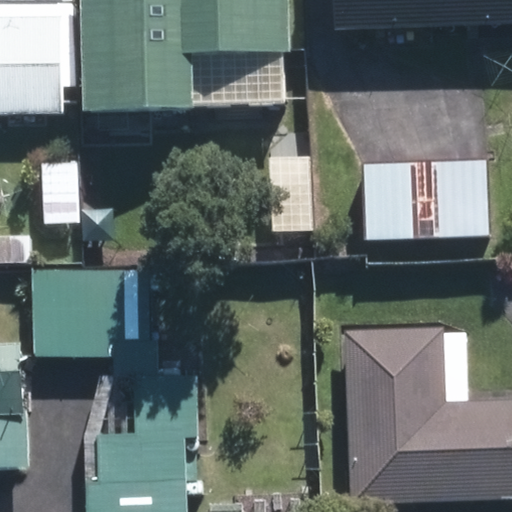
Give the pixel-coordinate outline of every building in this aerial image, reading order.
[(300,56),(298,0),(89,0),(92,114),(207,110),(205,58),(300,56)] [(511,0),(341,0),(342,33),(511,27),(511,0)] [(68,16),(0,17),(0,113),(70,114),(68,16)] [(497,238),(496,160),(368,162),(371,240),(497,238)] [(80,227),(78,164),(42,165),(44,228),(80,227)] [(35,265),(37,341),(113,339),(114,373),(135,372),(138,431),(100,432),(100,478),(87,478),(88,511),(190,511),(189,438),(201,437),(198,373),(158,374),(156,334),(117,336),(116,264),(35,265)] [(350,502),(511,496),(511,397),(446,400),(444,323),(344,327),(350,502)] [(0,463),(28,464),(25,344),(0,344),(0,463)]
